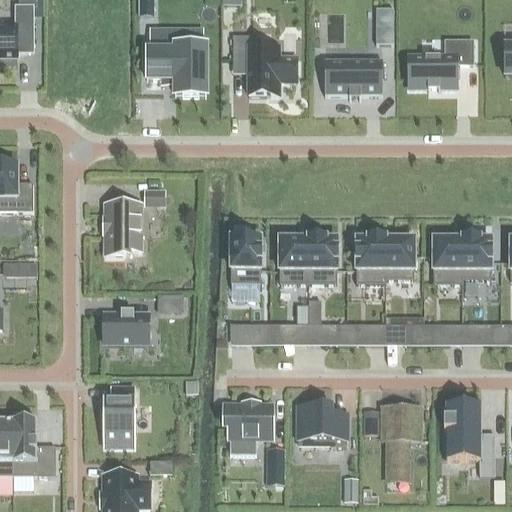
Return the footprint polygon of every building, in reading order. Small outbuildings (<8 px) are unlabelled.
[(18,0),(18,11),(32,11),(32,12),(37,12),(36,0),(18,0)] [(138,0),(139,20),(151,20),(151,0),(138,0)] [(223,0),(223,9),(239,9),(239,0),(223,0)] [(0,62),(16,62),(16,48),(31,48),(31,55),(32,55),(32,12),(32,11),(18,11),(15,11),(15,31),(0,30),(0,62)] [(376,13),(376,49),(393,49),(393,13),(376,13)] [(76,76),(120,76),(120,31),(103,31),(103,40),(57,40),(57,72),(76,72),(76,76)] [(175,101),(205,101),(205,50),(201,50),(201,35),(179,35),(179,50),(175,50),(175,56),(146,56),(146,84),(175,84),(175,101)] [(248,65),(248,79),(248,101),(278,101),(278,86),(296,86),(296,62),(278,62),(278,51),(250,51),(250,41),(233,41),(232,65),(248,65)] [(408,61),(408,92),(427,92),(427,96),(429,96),(429,92),(438,92),(438,96),(439,96),(439,92),(456,92),(457,69),(472,69),(472,45),(445,45),(445,61),(408,61)] [(360,101),(382,101),(382,65),(325,65),(325,101),(349,101),(349,104),(350,104),(350,101),(359,101),(359,104),(360,104),(360,101)] [(0,216),(33,217),(33,188),(17,188),(17,170),(0,170),(0,216)] [(192,184),(152,184),(151,208),(191,208),(192,184)] [(139,255),(139,210),(106,210),(106,223),(104,223),(104,238),(106,238),(106,260),(124,260),(124,255),(139,255)] [(231,291),(232,291),(259,291),(261,291),(261,243),(231,243),(231,291)] [(279,243),(279,289),(308,289),(308,243),(307,243),(279,243)] [(308,243),(308,289),(337,289),(337,243),(326,243),(308,243)] [(367,244),(356,244),(356,289),(386,289),(386,284),(385,284),(385,243),(367,243),(367,244)] [(385,284),(386,284),(414,284),(414,244),(386,244),(386,243),(385,243),(385,284)] [(462,284),(462,243),(461,243),(461,244),(433,244),(433,289),(462,289),(462,284)] [(462,284),(491,285),(491,244),(480,244),(480,243),(462,243),(462,284)] [(27,267),(27,279),(37,279),(37,267),(27,267)] [(184,318),(184,299),(158,299),(157,318),(184,318)] [(321,306),(308,306),(308,329),(320,329),(321,306)] [(148,316),(104,316),(104,348),(148,348),(148,316)] [(308,329),(278,330),(278,350),(338,350),(338,330),(320,329),(308,329)] [(270,350),(269,330),(252,330),(252,350),(253,350),(270,350)] [(270,350),(278,350),(278,330),(269,330),(270,350)] [(338,350),(346,350),(346,330),(338,330),(338,350)] [(355,330),(346,330),(346,350),(355,350),(355,330)] [(407,330),(355,330),(355,350),(407,350),(407,330)] [(407,350),(423,350),(423,330),(407,330),(407,350)] [(423,330),(423,350),(432,350),(432,330),(423,330)] [(491,330),(432,330),(432,350),(491,350),(491,330)] [(491,330),(491,350),(500,350),(500,330),(491,330)] [(500,330),(500,350),(509,350),(509,330),(500,330)] [(198,399),(197,387),(185,387),(186,399),(196,399),(198,399)] [(134,451),(134,393),(111,393),(111,405),(104,405),(104,451),(134,451)] [(272,444),(272,410),(258,410),(258,408),(243,408),(243,411),(224,411),(224,429),(229,429),(229,444),(272,444)] [(331,411),(298,411),(298,445),(331,445),(331,452),(347,452),(347,418),(331,418),(331,411)] [(444,412),(446,412),(446,423),(443,423),(443,436),(446,436),(446,465),(479,465),(479,481),(494,481),(494,439),(480,439),(480,411),(444,411),(444,412)] [(403,412),(395,412),(395,413),(382,413),(382,444),(386,444),(386,477),(408,478),(409,445),(414,445),(414,423),(420,423),(420,414),(403,414),(403,412)] [(377,439),(378,418),(364,418),(364,439),(377,439)] [(0,480),(12,481),(12,425),(0,424),(0,480)] [(55,481),(55,451),(36,451),(36,425),(12,425),(12,481),(55,481)] [(272,455),(272,479),(284,479),(284,455),(272,455)] [(162,478),(172,478),(172,466),(162,466),(162,478)] [(136,480),(104,480),(103,511),(136,511),(149,511),(149,487),(136,487),(136,480)] [(494,496),(504,496),(504,486),(494,486),(494,496)] [(345,496),(345,508),(356,508),(357,496),(345,496)]
